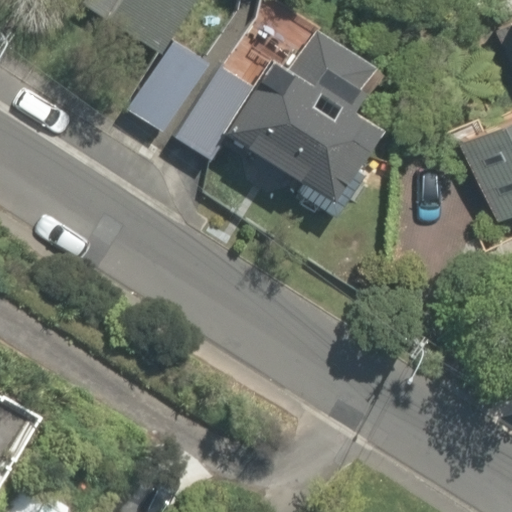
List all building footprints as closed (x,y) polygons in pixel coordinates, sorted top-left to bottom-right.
[(81,0),(79,4),(157,51),(187,0),(81,0)] [(511,110),(453,140),(492,218),(511,207),(511,17),(493,28),(511,66),(511,110)] [(297,191),(334,214),(361,171),(351,164),(377,123),(349,106),(360,88),(355,84),(369,62),(311,26),(285,66),(268,56),(251,84),(219,64),(173,137),(207,158),(223,133),(302,183),(297,191)] [(200,60),(165,41),(127,113),(161,131),(200,60)] [(66,511),(17,482),(0,509),(0,511),(66,511)]
